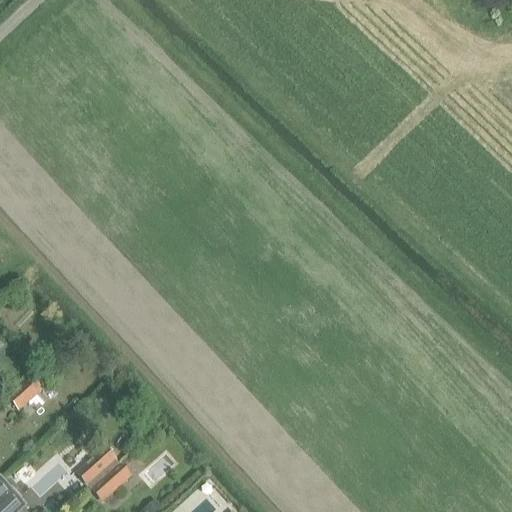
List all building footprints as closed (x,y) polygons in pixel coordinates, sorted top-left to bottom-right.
[(36,375),(8,401),(19,414),(48,388),(36,375)] [(106,400),(101,396),(83,417),(93,426),(109,408),(103,404),(106,400)] [(132,453),(120,464),(127,471),(139,460),(132,453)] [(95,460),(76,477),(87,489),(107,472),(95,460)] [(120,468),(91,494),(101,505),(131,479),(120,468)]
